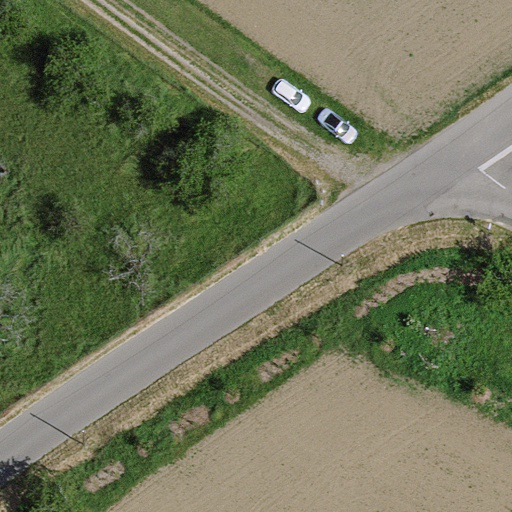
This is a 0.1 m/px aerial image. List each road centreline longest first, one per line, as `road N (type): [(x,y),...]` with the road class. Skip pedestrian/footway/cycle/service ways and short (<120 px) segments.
road 1 (unclassified): [(0,464),(461,155)]
road 2 (track): [(398,198),(101,0)]
